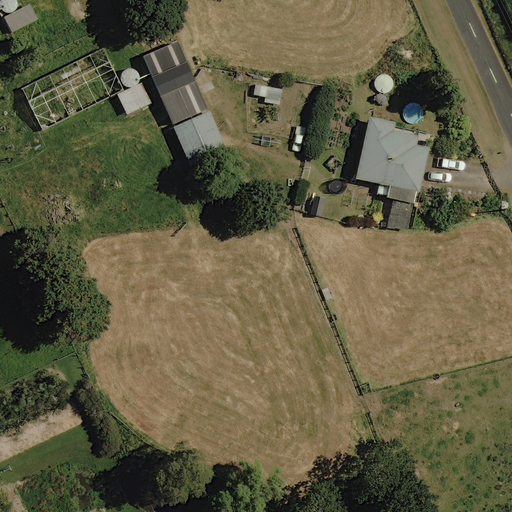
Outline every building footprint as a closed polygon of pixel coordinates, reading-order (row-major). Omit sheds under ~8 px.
[(26,41),(15,14),(5,18),(17,45),(26,41)] [(227,141),(181,43),(146,59),(192,157),(227,141)] [(119,92),(100,54),(23,93),(42,131),(119,92)] [(151,105),(141,85),(118,97),(127,116),(151,105)] [(433,135),(368,119),(354,174),(419,190),(433,135)] [(413,206),(392,202),(387,229),(408,233),(413,206)]
